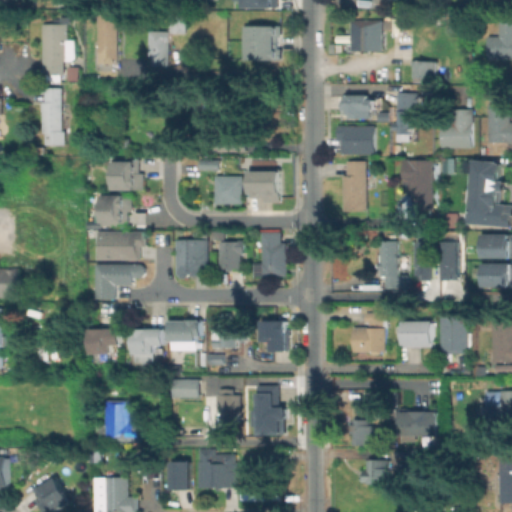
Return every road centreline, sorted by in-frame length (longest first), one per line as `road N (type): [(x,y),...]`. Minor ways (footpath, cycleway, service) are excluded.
road 1 (residential): [(310,152),(312,371)]
road 2 (residential): [(167,159),(171,205),(185,217),(310,219)]
road 3 (residential): [(311,293),(133,294)]
road 4 (residential): [(313,511),(156,511)]
road 5 (residential): [(312,440),(157,439)]
road 6 (residential): [(312,371),(313,511)]
